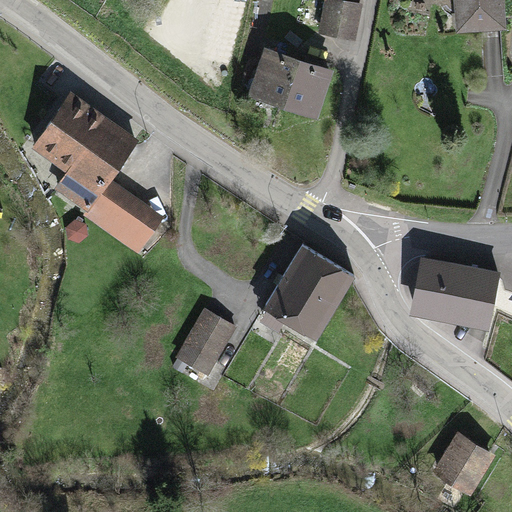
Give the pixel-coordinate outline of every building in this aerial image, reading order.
[(452,0),(456,34),(504,30),(501,0),(452,0)] [(325,2),(316,35),(345,43),(355,10),(325,2)] [(304,71),(258,56),(245,97),(311,119),(325,78),(304,71)] [(89,116),(65,98),(24,151),(61,180),(54,189),(138,254),(159,226),(96,178),(123,143),(89,116)] [(285,274),(264,305),(311,338),(348,284),(301,251),(285,274)] [(501,271),(421,258),(411,310),(460,319),(492,324),(501,271)] [(205,317),(176,355),(203,375),(231,336),(205,317)] [(452,439),(432,479),(467,496),(486,456),(452,439)]
